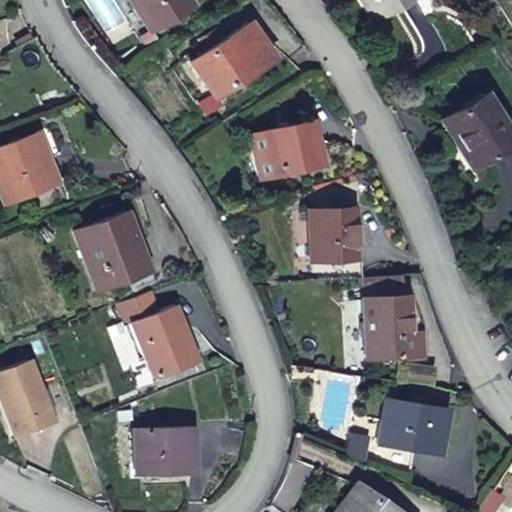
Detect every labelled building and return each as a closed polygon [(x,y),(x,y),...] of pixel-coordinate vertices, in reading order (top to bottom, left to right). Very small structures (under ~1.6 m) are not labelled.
[(190,5),(186,0),(129,0),(150,31),(190,5)] [(360,0),(372,18),(400,0),(360,0)] [(247,24),(191,62),(216,97),(271,57),(247,24)] [(37,38),(20,47),(10,53),(32,97),(63,79),(50,64),(37,38)] [(486,113),(492,110),(482,94),(477,97),(486,113)] [(511,142),(492,110),(486,113),(477,97),(445,117),(464,148),(460,150),(471,167),(511,142)] [(440,120),(460,150),(464,148),(445,117),(440,120)] [(317,164),(307,121),(249,136),(259,178),(317,164)] [(35,136),(0,150),(0,196),(3,204),(54,183),(35,136)] [(350,207),(307,210),(309,261),(312,261),(312,275),(354,273),(350,207)] [(124,213),(72,233),(95,291),(147,271),(124,213)] [(400,275),(358,278),(359,299),(402,297),(400,275)] [(148,292),(115,305),(124,326),(130,324),(152,379),(187,365),(180,347),(187,344),(172,308),(156,313),(148,292)] [(402,297),(359,299),(364,352),(369,359),(416,356),(415,333),(404,334),(402,297)] [(194,361),(187,344),(180,347),(187,365),(194,361)] [(26,361),(0,371),(0,407),(11,436),(50,421),(26,361)] [(430,369),(399,365),(397,380),(429,385),(430,369)] [(375,444),(432,453),(440,409),(382,400),(375,444)] [(440,409),(432,453),(439,454),(446,410),(440,409)] [(133,475),(172,473),(173,467),(192,467),(190,428),(131,430),(133,475)] [(345,457),(363,465),(362,438),(347,433),(345,457)] [(291,460),(279,485),(298,494),(310,467),(291,460)] [(392,511),(355,484),(334,511),(392,511)] [(279,485),(270,504),(280,511),(289,511),(298,494),(279,485)] [(489,487),(474,510),(477,511),(486,511),(499,494),(489,487)]
